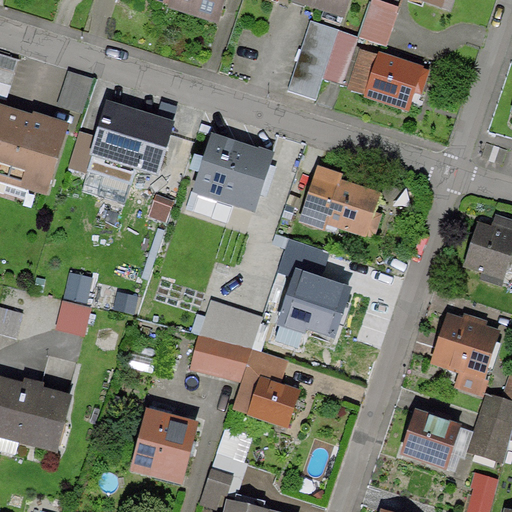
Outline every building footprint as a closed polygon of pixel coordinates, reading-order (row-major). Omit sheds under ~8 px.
[(217,0),(173,0),(214,12),(217,0)] [(369,0),(356,34),(383,45),(400,0),(369,0)] [(418,0),(444,10),(448,0),(418,0)] [(339,34),(309,25),(289,85),(319,95),(339,34)] [(22,55),(0,47),(0,97),(7,100),(22,55)] [(428,75),(366,56),(354,95),(417,113),(428,75)] [(92,76),(70,69),(58,107),(80,114),(92,76)] [(167,117),(106,97),(91,141),(152,161),(167,117)] [(65,133),(0,112),(0,175),(46,191),(65,133)] [(268,149),(207,129),(190,180),(252,200),(268,149)] [(385,193),(323,175),(309,220),(371,239),(385,193)] [(511,231),(479,221),(465,264),(511,279),(511,231)] [(347,290),(298,274),(282,323),(332,339),(347,290)] [(256,321),(210,306),(191,364),(237,379),(256,321)] [(0,307),(0,334),(16,339),(23,315),(0,307)] [(511,332),(454,312),(437,361),(467,371),(461,387),(492,397),(498,380),(495,379),(511,332)] [(299,387),(249,369),(234,410),(285,428),(299,387)] [(70,398),(0,382),(0,434),(59,447),(70,398)] [(511,455),(511,397),(494,393),(478,453),(510,461),(511,455)] [(196,425),(144,413),(133,462),(185,474),(196,425)] [(477,430),(423,413),(409,457),(463,474),(477,430)] [(497,511),(505,480),(483,475),(474,511),(497,511)] [(260,511),(227,502),(223,511),(260,511)]
